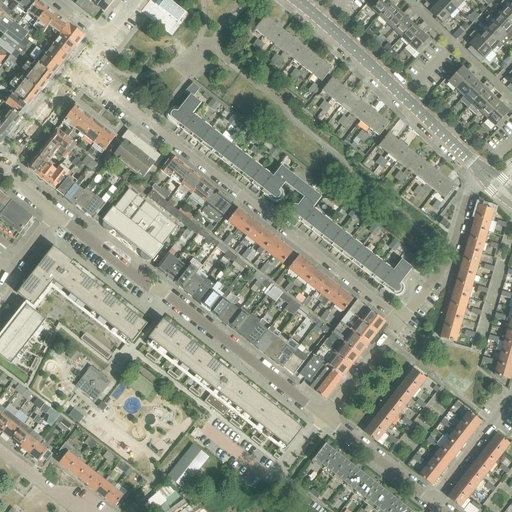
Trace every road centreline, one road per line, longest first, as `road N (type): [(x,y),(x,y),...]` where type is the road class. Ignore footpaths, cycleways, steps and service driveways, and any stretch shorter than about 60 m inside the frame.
road 1 (residential): [(403,320),(81,71)]
road 2 (residential): [(327,420),(51,214)]
road 3 (tertiary): [(479,171),(293,0)]
road 4 (residential): [(403,320),(449,253),(479,171)]
road 5 (residential): [(432,501),(327,420)]
road 6 (residential): [(432,501),(511,396)]
road 7 (residential): [(0,173),(81,71)]
road 8 (residential): [(327,420),(403,320)]
